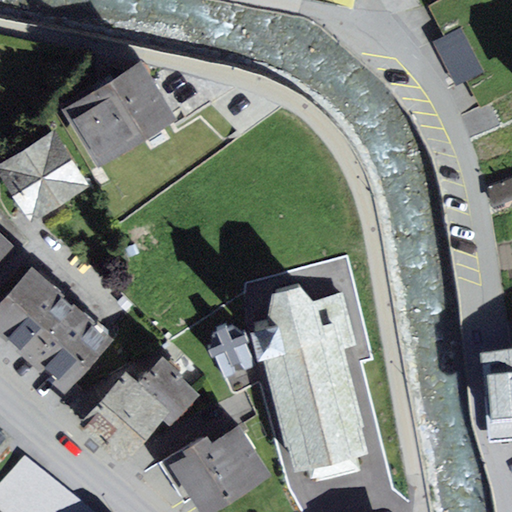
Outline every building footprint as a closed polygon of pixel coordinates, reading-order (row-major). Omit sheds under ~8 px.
[(54,113),(92,173),(165,127),(128,67),(54,113)] [(0,158),(0,189),(21,222),(77,186),(42,131),(0,158)] [(0,293),(0,340),(59,392),(105,339),(23,267),(0,293)] [(253,351),(285,470),(301,466),(307,490),(359,476),(354,456),(366,453),(329,318),(311,323),(305,301),(285,281),(254,290),(248,318),(234,322),(243,354),(253,351)] [(200,339),(223,383),(253,368),(243,354),(234,322),(200,339)] [(69,422),(119,465),(154,424),(167,435),(197,399),(149,359),(126,386),(111,373),(69,422)] [(511,443),(511,361),(482,364),(488,446),(511,443)] [(163,464),(189,511),(209,511),(266,481),(234,425),(163,464)] [(0,495),(0,509),(3,511),(83,511),(25,465),(0,495)]
